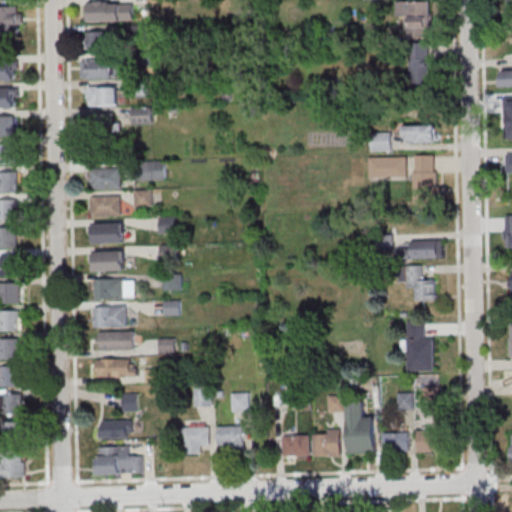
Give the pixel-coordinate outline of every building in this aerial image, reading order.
[(86,2),(111,1),(112,3),(133,3),(134,19),(87,21),(86,2)] [(397,18),(410,18),(410,37),(432,37),(432,2),(397,2),(397,18)] [(0,5),(0,34),(22,34),(22,6),(0,5)] [(109,47),(109,30),(87,31),(88,48),(109,47)] [(432,43),(411,43),(411,81),(433,80),(432,43)] [(83,59),(110,58),(111,77),(84,78),(83,59)] [(0,60),(15,60),(15,79),(0,79),(0,60)] [(498,88),(511,87),(511,68),(498,68),(498,88)] [(143,94),(142,79),(132,80),(132,94),(143,94)] [(88,86),(118,85),(119,104),(88,105),(88,86)] [(0,87),(14,87),(15,106),(0,106),(0,87)] [(154,107),(133,107),(133,123),(154,123),(154,107)] [(95,111),(88,131),(111,139),(118,118),(95,111)] [(0,115),(15,115),(15,136),(0,136),(0,115)] [(405,141),(437,141),(437,124),(405,124),(405,141)] [(372,133),(372,150),(393,150),(393,133),(372,133)] [(0,143),(16,143),(17,164),(0,164),(0,143)] [(415,154),(415,185),(438,185),(438,154),(415,154)] [(370,179),(408,179),(408,156),(370,156),(370,179)] [(141,160),(141,180),(166,180),(166,160),(141,160)] [(91,168),(121,167),(122,186),(91,187),(91,168)] [(0,171),(19,171),(19,192),(0,192),(0,171)] [(136,204),(152,204),(152,190),(136,190),(136,204)] [(91,195),(122,194),(122,213),(91,214),(91,195)] [(0,199),(18,199),(19,219),(0,219),(0,199)] [(177,232),(177,217),(161,217),(161,232),(177,232)] [(95,223),(125,223),(126,242),(95,242),(95,223)] [(0,226),(17,226),(18,247),(0,247),(0,226)] [(412,257),(443,257),(443,240),(412,240),(412,257)] [(177,244),(162,244),(162,260),(177,260),(177,244)] [(95,251),(125,250),(126,270),(95,270),(95,251)] [(1,255),(20,254),(20,275),(1,275),(1,255)] [(437,300),(437,277),(424,277),(424,265),(407,265),(407,288),(417,288),(417,300),(437,300)] [(183,289),(183,273),(165,273),(165,289),(183,289)] [(95,278),(127,278),(127,279),(136,279),(137,296),(127,297),(127,298),(96,299),(95,278)] [(3,281),(21,281),(22,302),(3,302),(3,281)] [(166,314),(182,314),(182,300),(166,300),(166,314)] [(95,305),(127,304),(128,325),(96,326),(95,305)] [(1,309),(20,309),(20,330),(1,330),(1,309)] [(435,369),(435,334),(426,334),(425,322),(409,322),(409,370),(435,369)] [(100,330),(135,329),(136,348),(101,349),(100,330)] [(1,337),(20,337),(20,358),(1,358),(1,337)] [(176,352),(176,338),(160,338),(160,352),(176,352)] [(138,358),(97,358),(97,376),(138,376),(138,358)] [(2,365),(21,365),(21,385),(3,386),(2,365)] [(196,385),(196,405),(215,405),(215,385),(196,385)] [(5,393),(23,392),(24,413),(5,413),(5,393)] [(233,392),(233,411),(251,411),(251,392),(233,392)] [(124,411),(139,411),(139,393),(124,393),(124,411)] [(414,407),(414,393),(399,393),(399,407),(414,407)] [(330,395),(330,411),(346,411),(346,395),(330,395)] [(348,400),(351,453),(377,451),(375,416),(366,416),(365,399),(348,400)] [(133,420),(101,420),(101,438),(133,438),(133,420)] [(4,421),(23,421),(23,441),(4,441),(4,421)] [(245,425),(219,425),(219,448),(245,448),(245,425)] [(203,445),(212,445),(212,426),(185,426),(185,454),(203,454),(203,445)] [(316,455),(342,455),(342,428),(316,428),(316,455)] [(443,451),(443,429),(419,429),(419,451),(443,451)] [(411,450),(411,432),(385,432),(385,450),(411,450)] [(284,434),(284,455),(312,455),(312,434),(284,434)] [(132,446),(97,446),(97,475),(145,474),(145,455),(132,455),(132,446)] [(26,460),(0,460),(0,477),(26,477),(26,460)]
